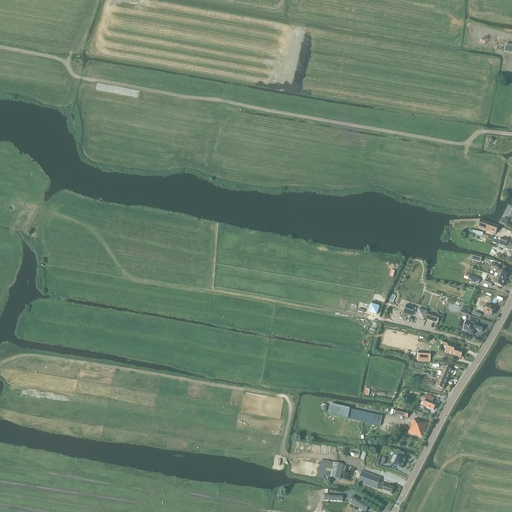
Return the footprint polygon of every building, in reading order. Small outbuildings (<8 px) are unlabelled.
[(20,226),(29,231),(34,220),(25,215),(20,226)] [(498,227),(481,221),(478,229),(496,235),(498,227)] [(511,246),(506,245),(500,242),(494,240),(493,243),(497,244),(496,246),(510,251),(510,250),(511,250),(511,246)] [(471,261),(475,262),(481,263),(482,257),(472,254),(471,261)] [(496,277),(505,281),(507,276),(507,275),(498,271),(499,267),(492,264),(491,268),(496,270),(494,273),(497,274),(496,277)] [(480,279),(471,276),(469,280),(478,284),(480,279)] [(505,281),(496,277),(495,280),(492,279),(491,282),(486,280),(484,284),(491,287),(492,283),(502,287),(503,286),(505,281)] [(485,300),(480,298),(480,297),(476,305),(485,309),(484,313),(491,316),(492,315),(493,315),(493,313),(493,312),(494,310),(487,306),(487,305),(484,304),(485,300)] [(406,304),(403,314),(425,320),(427,311),(418,308),(417,312),(414,312),(415,307),(406,304)] [(439,318),(428,314),(426,319),(437,323),(439,318)] [(472,335),(473,335),(475,330),(482,332),(483,327),(476,325),(477,325),(466,321),(463,332),(469,334),(469,335),(471,335),(472,335)] [(447,347),(445,353),(453,356),(453,355),(461,358),(463,352),(455,349),(456,346),(442,341),(441,345),(447,347)] [(418,352),(417,361),(430,363),(431,353),(418,352)] [(443,371),(442,372),(449,375),(452,370),(444,367),(443,369),(441,368),(441,370),(443,371)] [(445,385),(438,382),(435,381),(434,382),(434,383),(437,384),(436,387),(443,390),(445,385)] [(434,398),(426,395),(423,403),(424,404),(423,407),(433,411),(436,404),(432,403),(434,398)] [(348,409),(330,405),(328,414),(381,426),(383,416),(348,409)] [(395,410),(394,415),(409,418),(410,414),(395,410)] [(407,427),(405,432),(422,437),(426,424),(414,420),(413,423),(412,422),(410,428),(407,427)] [(398,456),(393,465),(402,469),(406,459),(403,457),(404,454),(398,451),(396,455),(398,456)] [(327,462),(324,477),(340,480),(343,465),(327,462)] [(392,495),(394,488),(385,484),(383,487),(379,485),(381,478),(362,471),(358,483),(377,490),(377,489),(382,491),(392,495)] [(351,497),(348,503),(363,511),(362,511),(365,511),(368,507),(351,497)]
